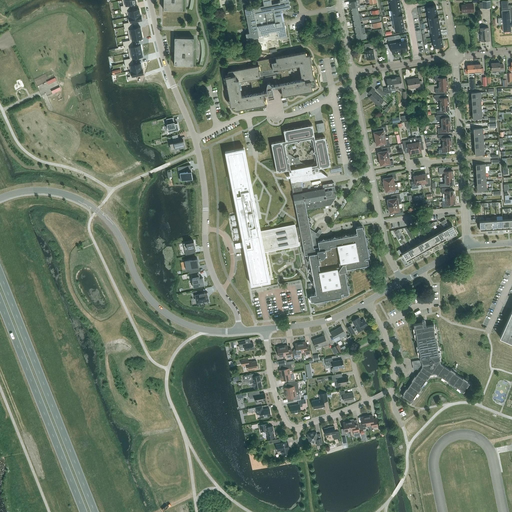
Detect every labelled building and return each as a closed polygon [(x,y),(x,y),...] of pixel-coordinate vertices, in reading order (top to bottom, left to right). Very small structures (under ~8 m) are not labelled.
[(123,5),(121,6),(121,9),(129,8),(129,5),(136,3),(135,0),(123,0),(122,0),(123,5)] [(182,0),(163,0),(163,9),(183,10),(182,0)] [(251,7),(245,8),(249,28),(250,32),(246,32),(247,39),(259,36),(259,35),(265,34),(265,37),(268,36),(267,35),(270,34),(269,32),(277,30),(279,36),(287,34),(286,29),(285,26),(284,21),(282,9),(286,8),(291,7),(289,0),(280,0),(280,1),(279,1),(279,2),(272,4),(271,0),(263,0),(264,5),(251,8),(251,7)] [(490,0),(489,0),(482,0),(482,2),(482,8),(488,8),(491,8),(490,6),(490,0)] [(501,10),(503,28),(503,32),(511,31),(510,26),(511,26),(511,9),(511,10),(510,5),(508,5),(507,1),(501,1),(501,9),(508,9),(508,10),(501,10)] [(467,4),(461,5),(461,12),(473,12),(473,3),(467,4)] [(129,8),(121,9),(122,13),(126,12),(128,17),(141,14),(140,14),(139,9),(130,11),(129,8)] [(129,22),(124,23),(124,27),(132,25),(132,22),(142,20),(141,14),(128,17),(129,22)] [(132,25),(124,27),(125,30),(128,30),(129,35),(142,32),(140,27),(133,28),(132,25)] [(361,26),(354,27),(355,28),(356,34),(362,32),(365,32),(365,33),(368,32),(368,30),(367,30),(365,30),(364,30),(363,25),(361,26)] [(489,40),(488,28),(488,27),(480,28),(481,41),(489,40)] [(130,40),(123,42),(124,45),(133,43),(132,40),(143,38),(142,32),(129,35),(130,40)] [(194,37),(175,37),(174,65),(193,65),(194,37)] [(366,53),(364,54),(364,53),(364,60),(364,58),(367,58),(367,59),(374,58),(372,49),(376,49),(375,42),(364,44),(366,53)] [(133,43),(124,45),(125,45),(125,48),(128,48),(129,53),(142,50),(141,45),(133,46),(133,43)] [(130,58),(124,60),(125,63),(133,61),(132,58),(143,56),(142,50),(129,53),(130,58)] [(313,89),(312,86),(315,85),(310,54),(306,55),(305,51),(276,57),(279,74),(281,74),(283,83),(281,83),(281,86),(282,90),(281,90),(281,95),(282,95),(313,89)] [(279,74),(276,57),(256,61),(257,61),(258,65),(261,78),(272,75),(274,84),(271,85),(271,84),(270,83),(269,82),(269,81),(267,82),(267,83),(267,84),(266,86),(266,88),(267,91),(263,91),(263,94),(267,93),(268,95),(274,94),(272,87),(281,86),(281,83),(277,84),(276,75),(279,74)] [(133,61),(125,63),(126,66),(128,66),(129,71),(142,68),(141,63),(134,64),(133,61)] [(501,72),(501,71),(503,71),(503,64),(499,65),(499,63),(491,63),(491,70),(492,70),(492,72),(493,73),(495,73),(496,72),(496,70),(499,70),(499,72),(500,72),(501,72)] [(474,65),(474,73),(481,73),(483,72),(483,69),(481,69),(480,64),(474,65)] [(260,92),(258,78),(261,78),(258,65),(228,71),(229,74),(225,75),(231,106),(235,105),(235,109),(266,103),(265,98),(264,98),(263,94),(263,91),(260,92)] [(474,73),(474,65),(467,65),(467,70),(465,70),(465,74),(474,73)] [(130,76),(128,77),(128,80),(137,79),(136,75),(143,74),(142,68),(129,71),(130,76)] [(439,84),(440,84),(447,84),(447,77),(441,78),(441,75),(434,75),(435,81),(438,80),(439,84)] [(400,77),(393,78),(395,88),(399,87),(400,91),(402,91),(402,87),(400,77)] [(418,77),(406,79),(408,89),(420,87),(421,90),(424,90),(422,81),(419,81),(418,77)] [(395,88),(393,78),(386,79),(388,88),(384,88),(384,91),(387,94),(391,93),(391,92),(396,91),(395,88)] [(447,84),(440,84),(439,84),(439,88),(435,88),(435,93),(442,93),(442,90),(448,90),(447,84)] [(386,93),(378,87),(376,89),(384,96),(386,93)] [(369,97),(378,106),(384,100),(374,91),(375,91),(372,88),(367,93),(370,96),(369,97)] [(440,104),(449,104),(448,97),(442,98),(442,95),(434,95),(434,98),(436,98),(436,101),(440,100),(440,104)] [(440,110),(437,111),(437,113),(443,113),(443,110),(449,110),(449,104),(440,104),(440,110)] [(443,115),(440,115),(436,115),(436,118),(437,118),(437,121),(441,120),(441,124),(450,124),(450,117),(443,118),(443,115)] [(168,132),(179,129),(177,123),(174,123),(173,117),(166,119),(168,125),(166,125),(168,132)] [(325,131),(323,122),(316,124),(318,132),(325,131)] [(441,128),(440,128),(438,128),(438,133),(444,133),(444,130),(450,130),(450,124),(441,124),(441,128)] [(275,167),(275,168),(276,168),(277,172),(289,170),(290,175),(287,175),(287,178),(289,177),(291,183),(301,182),(328,176),(320,171),(319,171),(319,168),(331,166),(330,162),(331,162),(330,160),(329,159),(329,158),(330,157),(329,155),(327,148),(328,148),(328,146),(327,145),(326,144),(327,143),(327,141),(326,141),(325,137),(313,140),(313,138),(315,137),(312,125),(308,126),(308,125),(306,125),(306,126),(304,127),(303,126),(302,126),(302,127),(294,129),(294,128),(292,128),(292,129),(290,129),(289,129),(288,129),(288,130),(284,131),(286,143),(284,143),(284,141),(272,144),(272,148),(271,148),(272,149),(273,150),(273,151),(272,153),(273,154),(275,162),(274,162),(274,163),(275,164),(276,166),(275,167)] [(375,138),(385,136),(384,132),(387,132),(386,126),(379,128),(379,131),(374,132),(375,138)] [(171,150),(185,146),(183,140),(179,141),(177,134),(172,136),(174,142),(169,143),(171,150)] [(442,138),(442,144),(451,144),(451,137),(444,138),(444,135),(438,135),(438,138),(442,138)] [(388,136),(385,136),(375,138),(376,145),(382,144),(382,147),(390,145),(388,136)] [(409,154),(415,153),(412,137),(412,138),(408,139),(408,140),(402,141),(404,148),(408,147),(409,154)] [(412,137),(415,153),(421,151),(420,144),(423,144),(421,137),(416,138),(416,137),(412,138),(412,137)] [(438,154),(440,154),(445,153),(445,150),(452,150),(451,144),(442,144),(442,148),(439,148),(439,151),(438,151),(438,154)] [(379,159),(389,157),(388,152),(391,152),(390,147),(383,148),(383,151),(378,152),(379,159)] [(237,203),(235,203),(251,285),(268,282),(270,281),(265,252),(299,245),(299,242),(302,241),(299,226),(295,227),(295,224),(261,231),(244,148),(242,148),(227,151),(237,203)] [(389,157),(379,159),(380,165),(386,164),(386,167),(394,166),(393,160),(390,161),(389,157)] [(187,165),(178,167),(179,173),(180,173),(181,180),(192,178),(191,171),(188,171),(187,165)] [(446,167),(440,168),(439,168),(439,174),(444,174),(444,177),(453,177),(453,171),(446,171),(446,167)] [(383,185),(391,184),(394,183),(393,179),(396,178),(395,173),(388,174),(388,177),(383,178),(383,181),(382,181),(383,185)] [(426,173),(419,175),(421,183),(425,183),(426,186),(431,185),(430,179),(427,180),(426,173)] [(417,184),(421,183),(419,175),(413,176),(415,182),(411,183),(412,189),(418,188),(417,184)] [(453,177),(444,177),(445,184),(440,184),(440,187),(447,186),(447,183),(454,183),(453,177)] [(363,227),(357,228),(356,229),(357,235),(356,234),(354,234),(354,235),(349,236),(349,235),(348,235),(347,237),(345,237),(344,236),(343,236),(343,237),(338,238),(338,237),(336,238),(336,239),(334,239),(333,238),(331,239),(332,239),(327,240),(327,239),(325,240),(324,241),(323,241),(322,240),(320,241),(318,242),(318,239),(320,236),(310,229),(309,222),(311,219),(308,217),(307,209),(331,205),(330,202),(330,201),(331,199),(334,201),(337,197),(334,183),(323,185),(324,189),(303,193),(301,186),(301,182),(291,183),(299,226),(302,241),(306,261),(307,268),(311,267),(316,294),(311,295),(311,296),(310,297),(311,302),(314,302),(314,303),(322,301),(322,302),(324,302),(325,301),(326,301),(327,301),(328,301),(329,300),(333,299),(333,300),(335,300),(336,299),(337,298),(338,299),(340,299),(340,298),(348,296),(347,295),(349,294),(349,292),(350,292),(349,290),(348,289),(348,288),(349,287),(348,285),(347,285),(347,281),(347,279),(346,278),(346,277),(347,276),(346,274),(345,274),(345,272),(346,272),(347,270),(349,269),(349,270),(351,270),(351,269),(353,268),(354,269),(356,269),(355,268),(360,267),(360,268),(362,268),(363,267),(364,266),(365,267),(367,267),(367,266),(369,265),(369,264),(371,263),(369,255),(370,255),(370,253),(369,253),(368,251),(369,250),(369,248),(368,249),(367,244),(368,244),(367,242),(366,241),(366,240),(367,239),(367,237),(366,237),(364,229),(363,229),(363,227)] [(399,192),(398,187),(397,182),(394,183),(391,184),(383,185),(384,189),(385,189),(385,192),(391,190),(392,193),(399,192)] [(445,193),(445,197),(454,197),(454,191),(448,191),(447,188),(441,188),(442,194),(445,193)] [(386,202),(387,206),(398,204),(401,203),(399,194),(392,195),(393,198),(387,199),(388,202),(386,202)] [(445,197),(442,198),(442,201),(442,207),(449,206),(448,203),(455,203),(454,197),(445,197)] [(398,204),(387,206),(388,210),(389,210),(390,213),(395,212),(396,215),(403,214),(402,208),(399,208),(398,204)] [(452,225),(447,228),(452,236),(457,233),(452,225)] [(452,236),(447,228),(442,231),(447,239),(452,236)] [(442,231),(437,233),(442,242),(447,239),(442,231)] [(437,244),(442,242),(437,233),(432,236),(437,244)] [(432,236),(427,239),(432,247),(437,244),(432,236)] [(427,239),(422,242),(427,250),(432,247),(427,239)] [(191,250),(190,249),(195,248),(194,241),(183,243),(184,250),(186,249),(187,254),(185,255),(192,254),(191,254),(190,250),(191,250)] [(412,242),(410,244),(412,247),(416,256),(422,253),(417,245),(414,246),(412,242)] [(427,250),(422,242),(417,245),(422,253),(427,250)] [(412,247),(407,250),(411,258),(416,256),(412,247)] [(402,253),(406,261),(411,258),(407,250),(402,253)] [(199,266),(197,258),(184,261),(185,261),(187,268),(185,268),(185,269),(188,268),(189,273),(197,272),(196,267),(199,266)] [(204,285),(203,278),(200,278),(198,273),(191,274),(193,280),(192,280),(193,288),(204,285)] [(195,295),(197,302),(208,300),(207,296),(208,296),(207,292),(201,293),(200,290),(192,292),(193,295),(195,295)] [(511,309),(500,337),(511,342),(511,309)] [(354,331),(357,330),(358,331),(364,327),(363,325),(366,324),(367,326),(368,326),(364,319),(361,321),(359,318),(352,321),(356,327),(353,329),(351,325),(347,327),(351,334),(354,332),(354,331)] [(439,345),(438,346),(436,339),(438,338),(436,328),(434,328),(434,324),(426,326),(425,321),(424,320),(422,320),(422,321),(422,322),(413,324),(414,328),(413,328),(415,339),(416,339),(417,346),(416,346),(418,356),(419,356),(420,360),(414,361),(415,369),(418,368),(418,372),(415,376),(411,380),(412,381),(407,389),(406,388),(403,393),(404,393),(402,396),(411,402),(414,399),(413,398),(417,392),(418,393),(422,386),(426,380),(428,377),(430,378),(437,377),(438,376),(441,378),(442,377),(448,381),(447,382),(454,386),(454,385),(460,389),(460,390),(463,393),(469,383),(467,381),(463,377),(462,378),(455,373),(455,372),(450,369),(450,370),(440,363),(440,360),(440,356),(441,356),(439,345)] [(341,326),(336,329),(341,338),(344,336),(344,337),(347,336),(341,326)] [(336,329),(330,332),(336,343),(342,340),(341,338),(336,329)] [(328,345),(324,335),(318,337),(322,347),(328,345)] [(312,339),(316,349),(322,347),(318,337),(312,339)] [(254,348),(253,342),(245,344),(245,341),(239,342),(240,348),(240,347),(241,351),(245,350),(254,348)] [(305,342),(300,343),(302,352),(302,355),(303,355),(304,355),(306,355),(306,354),(310,353),(310,351),(309,345),(306,345),(305,342)] [(296,350),(293,351),(294,358),(300,357),(299,353),(302,352),(300,343),(295,344),(296,350)] [(287,345),(282,346),(284,356),(287,355),(287,356),(289,357),(289,358),(293,358),(291,348),(288,349),(287,345)] [(337,368),(343,366),(342,360),(333,362),(332,358),(325,359),(326,365),(333,364),(334,368),(332,368),(332,370),(333,372),(333,373),(338,370),(337,368)] [(258,368),(256,361),(248,362),(248,359),(241,360),(242,366),(247,365),(248,370),(258,368)] [(292,369),(292,368),(291,364),(285,365),(285,369),(279,370),(280,375),(290,373),(293,373),(293,372),(293,371),(293,369),(292,369)] [(295,381),(294,375),(290,376),(290,373),(280,375),(281,380),(288,379),(288,382),(295,381)] [(339,385),(349,383),(347,376),(342,377),(342,373),(331,375),(332,381),(335,381),(336,386),(339,385)] [(261,386),(259,376),(254,377),(254,374),(243,376),(245,381),(248,380),(249,384),(254,383),(254,388),(261,386)] [(285,393),(299,390),(297,381),(290,383),(290,386),(284,388),(285,393)] [(259,390),(248,392),(250,398),(255,397),(256,402),(256,403),(260,403),(260,401),(266,400),(264,393),(259,394),(259,390)] [(286,398),(293,397),(293,401),(301,399),(300,393),(299,390),(285,393),(286,398)] [(354,400),(352,392),(345,393),(344,390),(340,391),(341,394),(343,394),(344,402),(354,400)] [(318,407),(321,407),(324,406),(323,401),(328,400),(326,393),(319,394),(320,399),(312,401),(314,409),(318,408),(318,407)] [(298,404),(290,406),(291,413),(301,411),(300,407),(302,406),(302,403),(306,403),(305,399),(298,400),(298,404)] [(255,407),(247,409),(248,412),(254,411),(254,410),(256,410),(257,414),(260,413),(261,418),(267,417),(267,416),(271,415),(269,408),(262,410),(262,406),(255,407)] [(378,426),(376,420),(373,421),(372,415),(367,416),(368,426),(372,425),(372,427),(378,426)] [(367,416),(361,417),(362,423),(359,423),(360,430),(366,429),(365,426),(368,426),(367,416)] [(353,430),(354,433),(359,432),(358,426),(355,426),(354,420),(353,420),(353,419),(349,420),(349,421),(348,421),(350,431),(353,430)] [(347,434),(347,432),(350,431),(348,421),(343,422),(344,428),(341,429),(342,435),(347,434)] [(275,437),(273,426),(267,427),(266,424),(259,425),(260,431),(265,430),(266,438),(275,437)] [(335,432),(334,426),(330,427),(324,428),(325,435),(333,434),(334,439),(340,438),(338,431),(335,432)] [(307,434),(309,443),(316,441),(317,445),(322,444),(320,433),(317,434),(316,432),(307,434)] [(289,449),(288,442),(287,442),(284,442),(283,442),(283,443),(280,443),(280,444),(276,444),(277,449),(281,449),(282,454),(285,454),(286,454),(289,453),(288,449),(289,449)]
